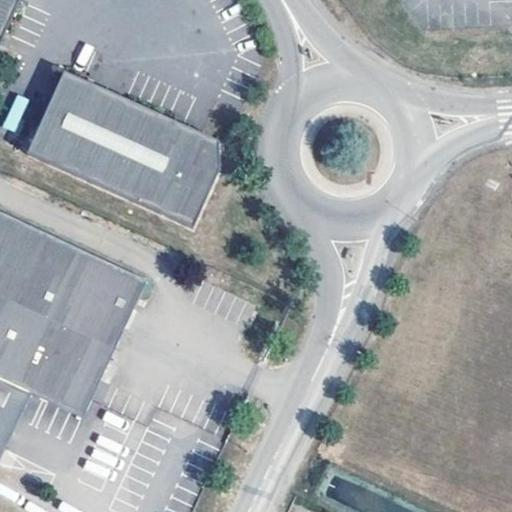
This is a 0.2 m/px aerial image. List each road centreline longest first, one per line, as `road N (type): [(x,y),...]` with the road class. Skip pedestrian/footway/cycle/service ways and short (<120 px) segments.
road 1 (unclassified): [(337,327),(251,511)]
road 2 (unclassified): [(337,327),(373,259),(383,213)]
